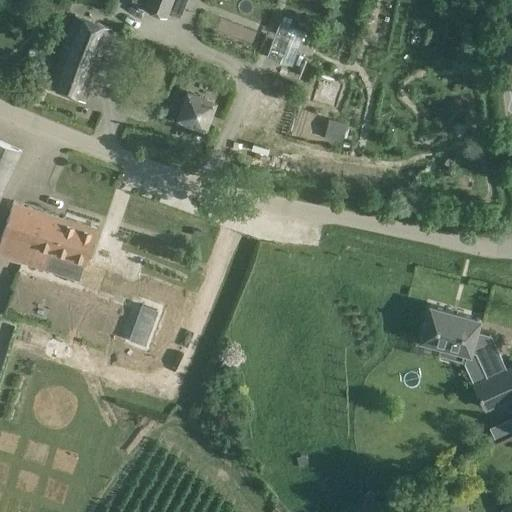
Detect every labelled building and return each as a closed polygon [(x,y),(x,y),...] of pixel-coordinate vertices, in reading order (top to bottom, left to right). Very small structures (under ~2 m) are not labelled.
[(146,0),(144,7),(166,15),(171,0),(146,0)] [(76,13),(48,86),(85,99),(112,27),(76,13)] [(280,20),(267,54),(292,64),(305,29),(280,20)] [(201,125),(210,101),(187,92),(178,116),(201,125)] [(348,141),(351,118),(330,115),(327,138),(348,141)] [(0,199),(23,150),(0,139),(0,199)] [(39,207),(13,198),(0,234),(0,254),(22,262),(45,270),(51,252),(69,258),(81,262),(94,226),(39,207)] [(141,303),(137,315),(153,321),(158,309),(141,303)] [(464,350),(476,354),(487,377),(486,377),(498,403),(511,396),(511,365),(506,368),(497,349),(489,353),(484,342),(473,339),(479,318),(430,304),(420,338),(440,344),(437,353),(462,360),(464,350)] [(511,419),(491,430),(496,440),(511,433),(511,419)]
